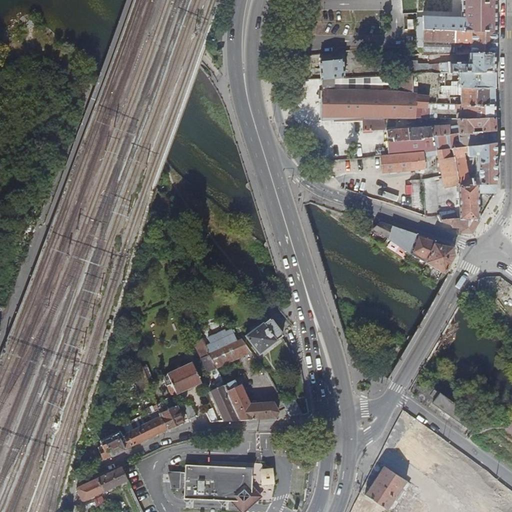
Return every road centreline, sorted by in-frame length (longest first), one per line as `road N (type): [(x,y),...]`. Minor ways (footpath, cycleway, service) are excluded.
road 1 (primary): [(240,0),(236,93),(313,346),(327,425)]
road 2 (primary): [(347,411),(268,145)]
road 3 (residential): [(95,469),(188,429),(327,425)]
road 4 (residential): [(308,180),(275,99),(291,0)]
road 5 (tertiary): [(477,249),(337,199),(308,180)]
road 6 (residential): [(506,77),(509,205),(477,249)]
road 7 (tertiary): [(393,393),(477,249)]
road 8 (primary): [(268,145),(251,88),(256,0)]
road 9 (residential): [(393,393),(511,479)]
